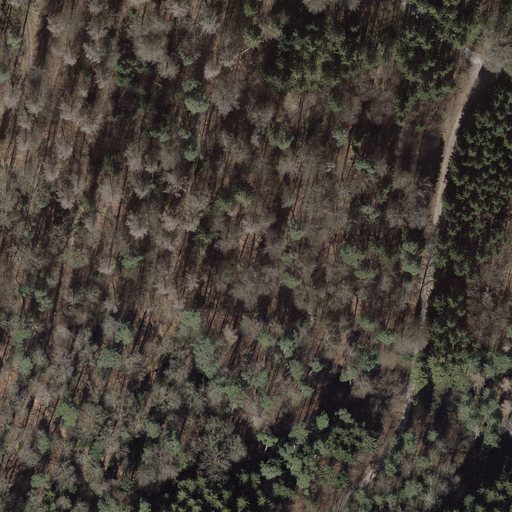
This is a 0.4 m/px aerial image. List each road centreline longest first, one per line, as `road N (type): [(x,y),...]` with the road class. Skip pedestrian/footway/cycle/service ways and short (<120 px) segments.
road 1 (track): [(333,511),(386,459),(403,424),(445,164),(489,60)]
road 2 (track): [(511,64),(469,52),(407,0)]
road 3 (track): [(23,0),(27,77),(0,112)]
